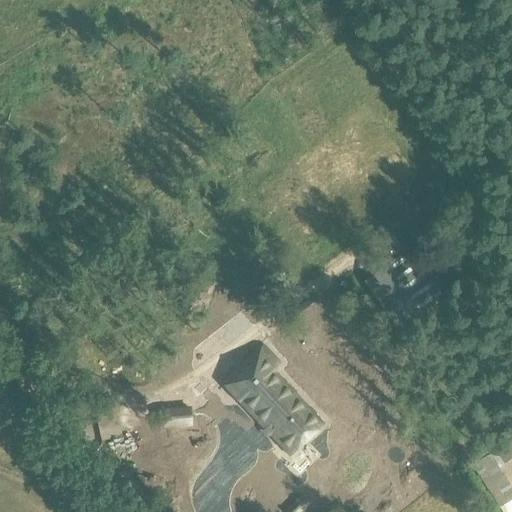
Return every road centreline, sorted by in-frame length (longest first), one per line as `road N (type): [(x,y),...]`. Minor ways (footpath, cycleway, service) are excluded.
road 1 (track): [(0,343),(117,408),(139,411),(192,395),(379,233),(511,172)]
road 2 (track): [(236,102),(0,313)]
road 3 (track): [(0,362),(55,413),(114,511)]
